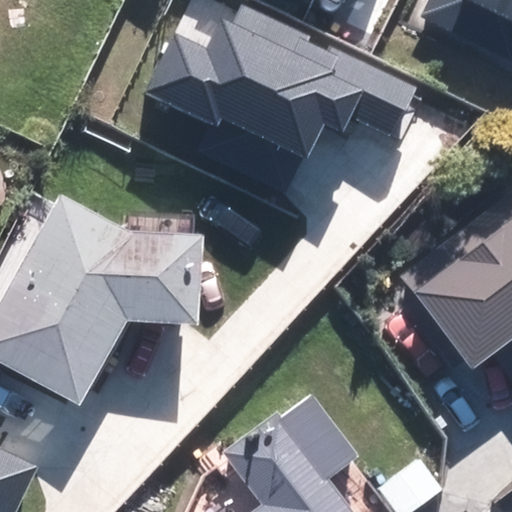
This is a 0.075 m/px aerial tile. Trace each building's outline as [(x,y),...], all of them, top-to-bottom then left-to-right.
[(508,59),(511,49),(511,0),(431,0),(423,18),(508,59)] [(413,86),(242,4),(218,53),(178,34),(150,92),(216,123),(220,116),(308,157),(323,126),(341,134),(350,116),(390,135),(413,86)] [(511,197),(399,280),(468,375),(492,357),(511,384),(511,197)] [(121,235),(57,199),(0,297),(0,368),(33,388),(74,412),(122,329),(194,331),(194,321),(202,238),(121,235)] [(248,511),(345,511),(322,480),(349,460),(305,398),(276,420),(272,416),(217,456),(255,507),(248,511)] [(0,446),(0,511),(13,511),(37,465),(0,446)] [(408,511),(440,487),(412,453),(371,486),(392,511),(408,511)]
